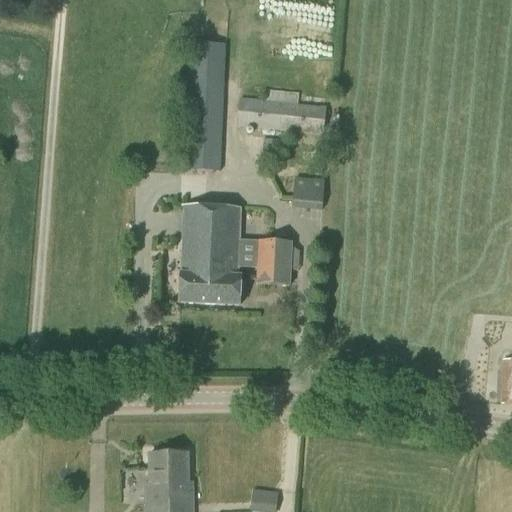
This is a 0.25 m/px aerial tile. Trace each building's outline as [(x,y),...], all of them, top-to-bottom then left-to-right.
[(300,35),(316,35),(317,24),(300,23),(300,35)] [(219,173),(224,45),(190,44),(184,172),(219,173)] [(314,100),(314,89),(260,88),(260,99),(314,100)] [(321,138),(324,109),(239,100),(236,128),(321,138)] [(284,160),(285,143),(262,141),(261,158),(284,160)] [(320,212),(323,182),(294,179),(291,210),(320,212)] [(289,288),(291,244),(271,243),(272,220),(267,217),(240,216),(240,211),(183,208),(181,276),(179,276),(178,307),(238,308),(240,279),(236,279),(237,268),(256,269),(255,286),(289,288)] [(511,406),(511,363),(502,363),(501,406),(511,406)] [(187,486),(186,456),(148,457),(148,486),(143,486),(143,511),(191,511),(191,486),(187,486)] [(274,511),(277,495),(252,491),(249,511),(274,511)]
